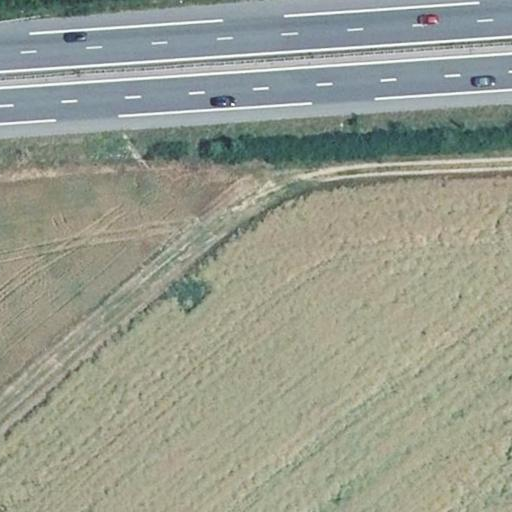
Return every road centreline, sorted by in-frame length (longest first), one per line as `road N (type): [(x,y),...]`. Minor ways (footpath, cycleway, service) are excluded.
road 1 (track): [(511,164),(354,170),(312,178),(252,206),(0,411)]
road 2 (motorway): [(0,112),(511,79)]
road 3 (motorway): [(511,25),(0,57)]
road 4 (track): [(0,166),(175,165),(312,178)]
